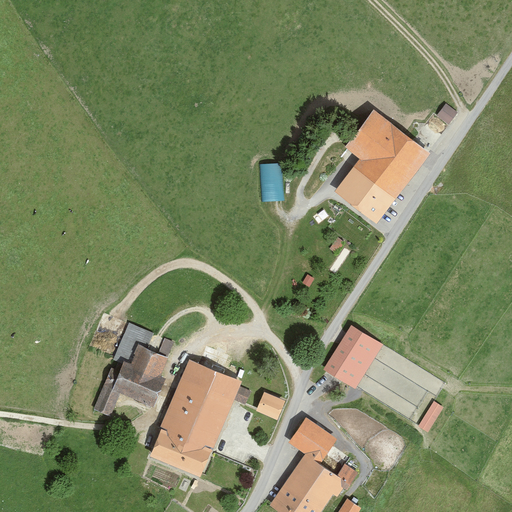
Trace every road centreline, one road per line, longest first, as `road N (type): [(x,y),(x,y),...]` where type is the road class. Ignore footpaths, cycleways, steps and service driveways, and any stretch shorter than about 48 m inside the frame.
road 1 (unclassified): [(246,511),(315,357),(511,59)]
road 2 (track): [(0,414),(83,426),(142,422),(160,406),(190,346),(235,329),(269,336),(304,379)]
road 3 (track): [(372,0),(434,63),(468,123)]
